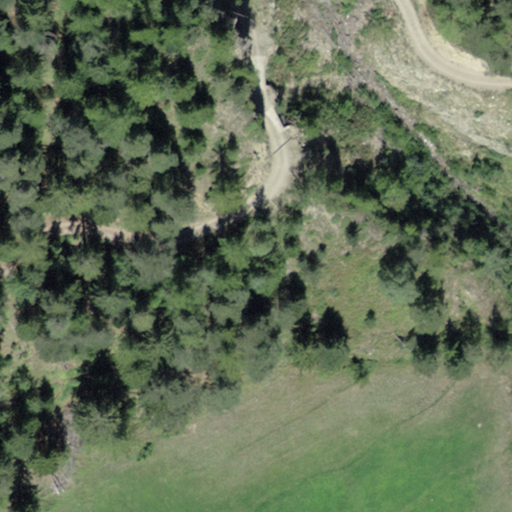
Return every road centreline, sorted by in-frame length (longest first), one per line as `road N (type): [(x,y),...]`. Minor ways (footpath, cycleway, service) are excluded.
road 1 (track): [(0,277),(50,234),(180,234),(274,183),(277,157),(255,78),(249,0)]
road 2 (track): [(399,0),(433,59),(470,78),(511,83)]
